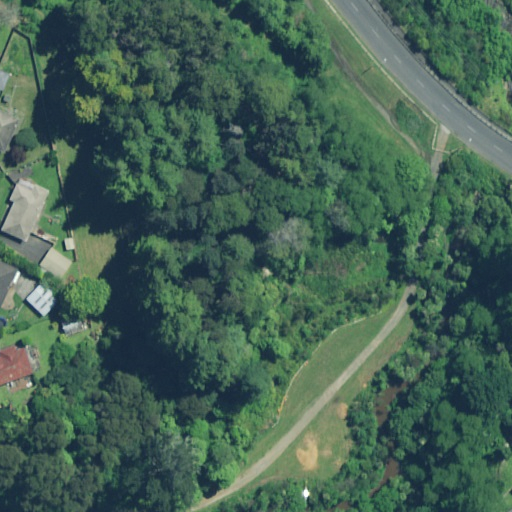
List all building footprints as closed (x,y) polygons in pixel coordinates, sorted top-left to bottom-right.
[(8,77),(0,73),(0,91),(2,92),(8,77)] [(0,153),(5,156),(23,116),(10,110),(8,114),(0,110),(0,153)] [(47,193),(18,181),(0,223),(0,232),(26,244),(47,193)] [(71,263),(51,249),(40,267),(59,280),(71,263)] [(0,312),(0,313),(19,270),(0,261),(0,312)] [(57,303),(39,285),(24,299),(42,317),(57,303)] [(20,347),(0,353),(0,387),(31,376),(20,347)]
